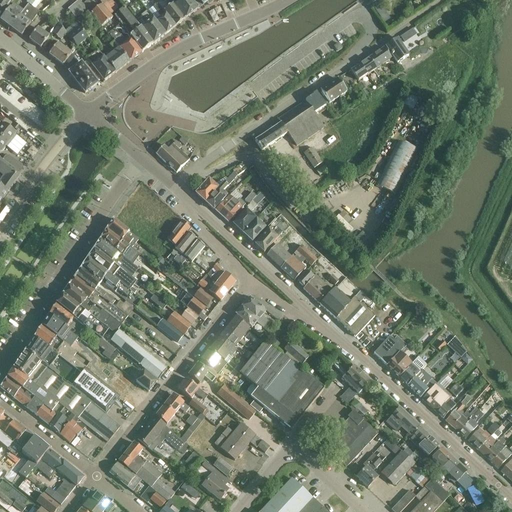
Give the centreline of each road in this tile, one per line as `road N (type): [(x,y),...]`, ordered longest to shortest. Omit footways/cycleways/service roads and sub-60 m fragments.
road 1 (residential): [(441,0),(176,187)]
road 2 (unclassified): [(315,316),(511,499)]
road 3 (residential): [(0,365),(144,159)]
road 4 (residential): [(97,478),(252,284)]
road 5 (tertiary): [(288,0),(187,44),(88,109)]
road 6 (unclassified): [(189,200),(315,316)]
road 7 (tertiary): [(0,227),(88,109)]
road 8 (residential): [(97,478),(0,399)]
